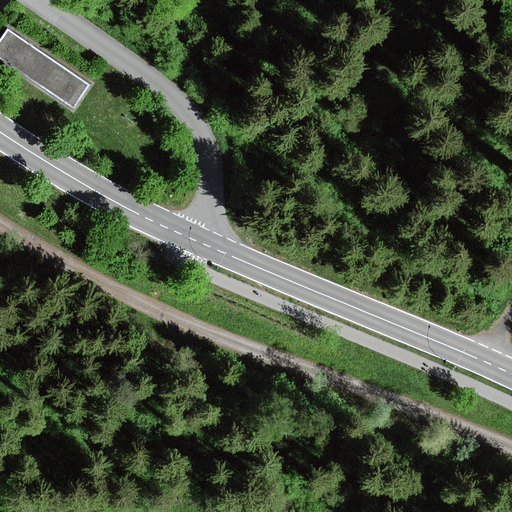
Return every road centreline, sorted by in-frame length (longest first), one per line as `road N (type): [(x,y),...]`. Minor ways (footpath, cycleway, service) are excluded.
road 1 (secondary): [(511,369),(160,225),(0,132)]
road 2 (track): [(46,0),(189,105),(208,137),(216,175),(198,242)]
